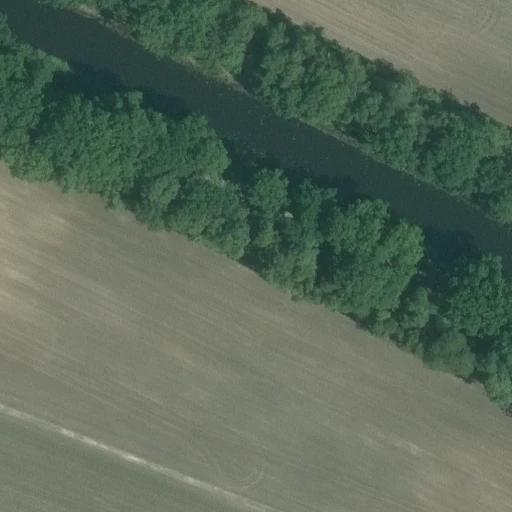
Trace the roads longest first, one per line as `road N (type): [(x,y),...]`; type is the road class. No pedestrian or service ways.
road 1 (unclassified): [(511,334),(0,81)]
road 2 (track): [(130,0),(511,185)]
